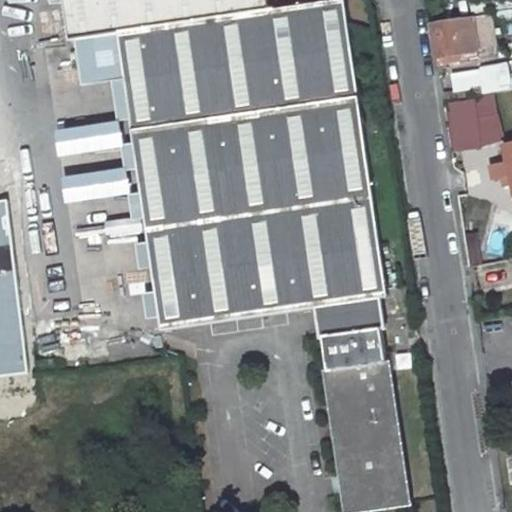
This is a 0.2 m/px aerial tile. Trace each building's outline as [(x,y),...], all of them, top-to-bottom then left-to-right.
[(166,330),(179,328),(320,307),(379,299),(388,298),(344,0),(341,0),(270,11),(268,0),(64,0),(71,41),(78,39),(119,33),(126,79),(149,231),(151,231),(166,330)] [(511,27),(511,13),(492,17),(494,27),(495,31),(511,27)] [(439,58),(461,54),(456,20),(434,25),(439,58)] [(126,79),(119,33),(78,39),(84,85),(126,79)] [(473,95),(474,102),(454,105),(452,98),(445,99),(445,106),(451,105),(457,151),(481,148),(477,119),(498,115),(494,91),(473,95)] [(511,149),(506,150),(510,166),(492,170),(495,182),(503,180),(511,178),(511,149)] [(511,188),(511,178),(503,180),(505,190),(511,188)] [(466,235),(470,262),(482,261),(478,233),(466,235)] [(379,299),(320,307),(325,337),(384,329),(379,299)] [(325,337),(330,371),(350,511),(409,503),(384,329),(325,337)]
